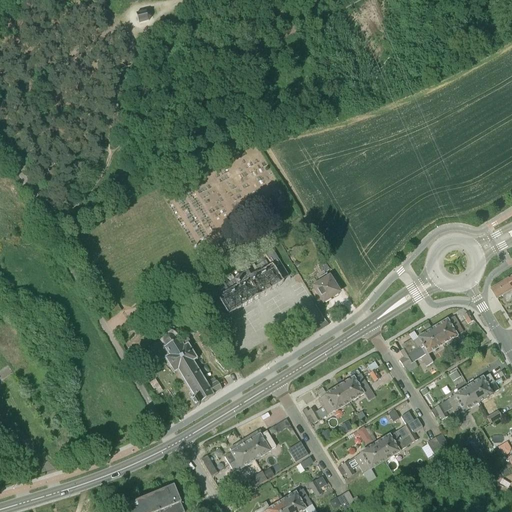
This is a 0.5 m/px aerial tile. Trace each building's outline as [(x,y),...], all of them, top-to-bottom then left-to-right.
[(139,24),(149,22),(151,18),(150,13),(146,10),(136,13),(139,24)] [(193,295),(212,326),(283,282),(281,280),(288,275),(272,249),(264,254),(270,264),(268,265),(265,260),(255,267),(258,271),(251,276),(248,271),(225,285),(221,278),(193,295)] [(325,272),(330,269),(325,260),(317,265),(321,272),(323,270),(325,272)] [(327,276),(326,273),(317,278),(319,281),(312,285),(323,303),(339,293),(328,275),(327,276)] [(507,304),(511,300),(511,292),(506,282),(492,290),(498,300),(502,297),(507,304)] [(313,335),(329,325),(316,304),(300,314),(313,335)] [(113,316),(121,311),(117,305),(109,310),(113,316)] [(8,316),(0,321),(0,352),(29,393),(51,377),(8,316)] [(437,338),(458,325),(454,317),(447,321),(447,320),(432,330),(437,338)] [(437,338),(443,347),(458,337),(457,336),(458,335),(459,338),(462,336),(460,334),(463,332),(458,325),(437,338)] [(184,345),(177,334),(175,331),(172,330),(168,330),(166,331),(163,332),(161,334),(160,337),(159,340),(160,343),(150,349),(158,363),(164,359),(174,374),(177,372),(192,399),(190,400),(191,402),(191,403),(194,408),(199,405),(199,404),(214,394),(222,390),(215,377),(207,382),(194,361),(198,359),(188,342),(184,345)] [(416,351),(437,338),(432,330),(417,339),(418,339),(413,343),(411,340),(401,346),(403,350),(400,352),(403,358),(416,351)] [(428,356),(443,347),(437,338),(416,351),(403,358),(399,361),(403,369),(404,369),(407,374),(417,368),(414,362),(421,358),(426,367),(433,363),(428,356)] [(344,395),(365,383),(360,375),(357,370),(349,375),(351,379),(338,387),(344,395)] [(375,370),(368,374),(371,379),(377,375),(375,370)] [(460,377),(456,370),(451,374),(455,380),(460,377)] [(377,375),(371,379),(373,383),(380,379),(377,375)] [(473,396),(494,383),(489,375),(482,379),(482,378),(467,387),(473,396)] [(344,395),(348,403),(369,390),(365,383),(344,395)] [(473,396),(478,405),(493,396),(492,395),(499,391),(494,383),(473,396)] [(322,409),(344,395),(338,387),(323,396),(324,397),(317,401),(322,409)] [(451,409),(473,396),(467,387),(452,397),(453,398),(446,401),(441,405),(430,411),(435,419),(439,417),(445,413),(451,409)] [(431,401),(427,394),(422,397),(426,403),(431,401)] [(333,413),(348,403),(344,395),(322,409),(316,413),(306,418),(310,425),(314,422),(315,424),(333,413)] [(463,414),(478,405),(473,396),(451,409),(456,417),(462,413),(463,414)] [(306,418),(316,413),(313,408),(307,412),(306,409),(302,412),(306,418)] [(490,424),(501,418),(498,411),(486,418),(490,424)] [(366,420),(362,413),(358,415),(362,422),(366,420)] [(374,444),(379,454),(413,432),(421,427),(418,421),(414,424),(409,415),(401,420),(406,427),(390,436),(389,435),(374,444)] [(352,430),(349,424),(341,428),(343,433),(352,430)] [(369,437),(372,435),(373,431),(370,425),(364,429),(367,433),(369,437)] [(270,436),(276,433),(273,428),(267,432),(270,436)] [(361,436),(367,433),(364,429),(363,428),(357,432),(359,435),(361,436)] [(245,445),(250,453),(255,462),(270,452),(270,451),(275,447),(266,432),(260,436),(259,436),(258,436),(256,433),(244,441),(246,444),(245,445)] [(413,432),(379,454),(385,462),(400,453),(399,452),(418,440),(413,432)] [(443,452),(449,448),(441,435),(435,439),(443,452)] [(443,452),(435,439),(435,438),(426,443),(435,458),(444,453),(443,452)] [(229,466),(250,453),(245,445),(246,444),(244,441),(229,449),(231,453),(230,454),(224,458),(229,466)] [(358,467),(379,454),(374,444),(358,454),(359,455),(354,459),(358,467)] [(294,462),(307,454),(303,449),(290,456),(294,462)] [(504,466),(511,461),(511,452),(511,453),(511,455),(505,460),(502,462),(504,466)] [(240,472),(255,462),(250,453),(229,466),(233,474),(239,470),(240,472)] [(371,471),(385,462),(379,454),(358,467),(367,481),(375,477),(371,471)] [(202,462),(211,477),(217,474),(212,465),(211,465),(210,462),(210,461),(207,457),(201,460),(202,462)] [(341,477),(346,474),(352,470),(347,463),(337,469),(341,477)] [(507,471),(505,467),(499,470),(503,477),(509,473),(507,471)] [(274,475),(270,469),(263,473),(267,479),(274,475)] [(239,498),(267,481),(262,473),(238,488),(239,498)] [(314,494),(319,491),(327,486),(322,478),(309,486),(314,494)] [(130,502),(122,505),(124,511),(183,511),(172,484),(157,490),(159,493),(131,504),(130,502)] [(286,511),(307,498),(302,490),(296,494),(295,493),(280,502),(286,511)] [(341,496),(349,510),(360,504),(357,497),(352,499),(348,492),(341,496)] [(343,511),(345,511),(349,510),(341,496),(329,503),(333,511),(341,507),(343,511)] [(286,511),(304,511),(306,511),(315,511),(307,498),(286,511)] [(257,511),(283,511),(286,511),(280,502),(278,503),(269,509),(265,503),(260,506),(261,508),(257,511)]
